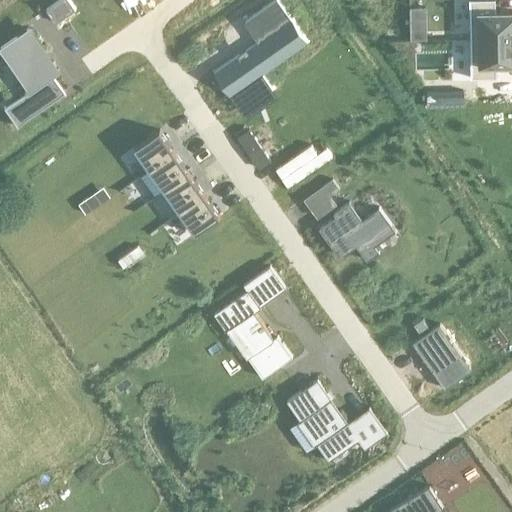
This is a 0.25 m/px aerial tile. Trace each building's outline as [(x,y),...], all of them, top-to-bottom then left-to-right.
[(73,0),(58,0),(49,7),(58,20),(77,6),(73,0)] [(495,0),(469,0),(470,38),(511,37),(511,11),(496,12),(495,0)] [(425,6),(410,6),(410,19),(425,19),(425,6)] [(276,27),(213,71),(241,110),(273,88),(262,72),(307,41),(284,9),(270,18),(276,27)] [(29,27),(1,47),(14,66),(24,59),(40,81),(4,106),(18,125),(67,90),(48,64),(53,61),(29,27)] [(511,37),(470,38),(471,78),(497,77),(496,64),(511,63),(511,37)] [(464,90),(452,90),(452,107),(464,107),(464,90)] [(160,128),(135,146),(150,168),(175,150),(160,128)] [(175,150),(150,168),(165,189),(190,172),(175,150)] [(205,193),(190,172),(165,189),(180,211),(205,193)] [(323,184),(330,194),(339,188),(332,178),(323,184)] [(180,211),(196,232),(221,215),(205,193),(180,211)] [(79,203),(86,212),(97,205),(90,195),(79,203)] [(336,215),(319,227),(330,242),(334,240),(343,254),(357,245),(367,259),(380,250),(372,239),(393,225),(379,206),(362,218),(350,200),(334,212),(336,215)] [(248,289),(214,312),(227,330),(232,327),(251,353),(248,355),(263,377),(293,356),(278,335),(274,337),(255,310),(261,306),(261,305),(286,287),(270,265),(244,284),(248,289)] [(439,323),(413,342),(430,365),(443,356),(442,355),(455,346),(439,323)] [(443,356),(430,365),(445,387),(472,369),(455,346),(442,355),(443,356)] [(318,377),(287,399),(287,401),(289,399),(302,417),(300,418),(301,419),(305,416),(321,439),(317,442),(329,459),(358,438),(365,447),(388,431),(370,405),(368,406),(369,408),(349,422),(348,421),(343,424),(327,401),(332,397),(318,377)] [(429,484),(383,511),(434,511),(443,507),(429,484)]
